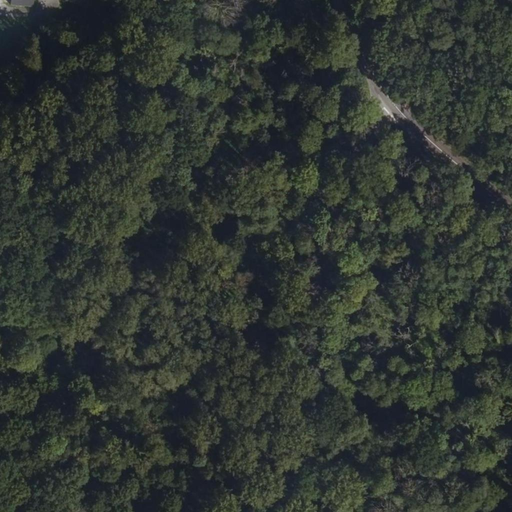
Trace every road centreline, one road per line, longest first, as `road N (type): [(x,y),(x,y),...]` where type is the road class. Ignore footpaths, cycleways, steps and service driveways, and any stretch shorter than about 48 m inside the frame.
road 1 (tertiary): [(385,106),(312,270),(299,385),(303,511)]
road 2 (secondary): [(385,106),(511,209)]
